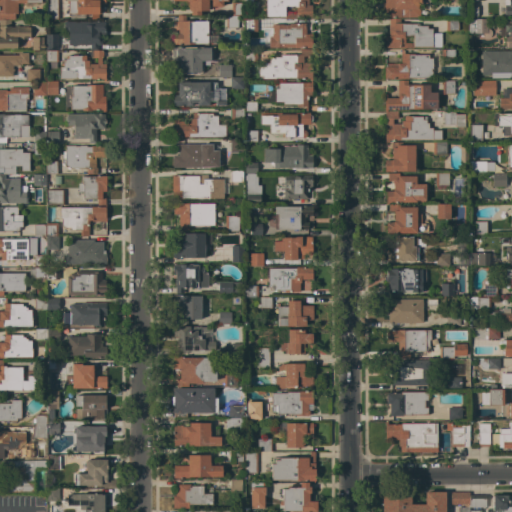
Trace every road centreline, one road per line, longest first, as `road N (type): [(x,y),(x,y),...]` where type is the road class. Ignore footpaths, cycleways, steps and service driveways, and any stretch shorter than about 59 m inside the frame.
road 1 (tertiary): [(352,0),(350,511)]
road 2 (residential): [(136,0),(138,511)]
road 3 (residential): [(511,476),(351,476)]
